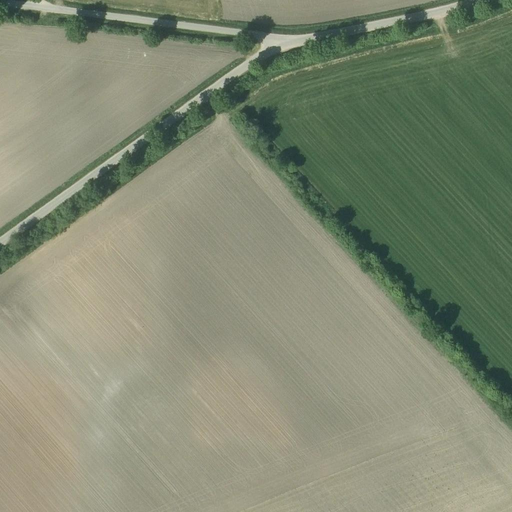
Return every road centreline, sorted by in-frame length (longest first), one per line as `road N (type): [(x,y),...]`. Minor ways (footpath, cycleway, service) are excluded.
road 1 (unclassified): [(0,240),(281,44)]
road 2 (unclassified): [(281,44),(250,33),(0,2)]
road 3 (unclassified): [(281,44),(477,0)]
